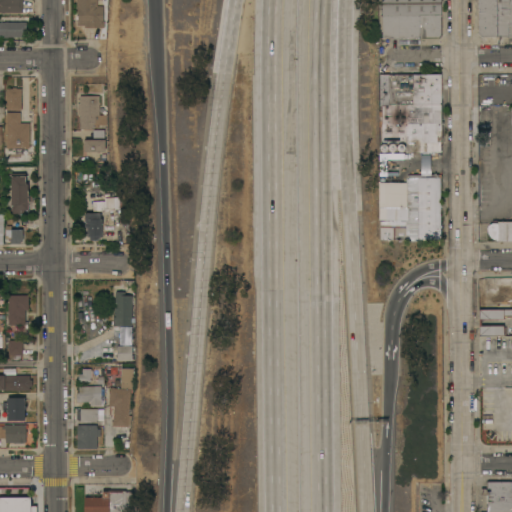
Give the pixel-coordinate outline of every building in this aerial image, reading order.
[(22,0),(22,12),(4,12),(4,13),(2,13),(2,12),(0,12),(0,0),(22,0)] [(97,0),(97,6),(103,6),(103,21),(104,21),(104,27),(85,27),(85,23),(78,24),(77,8),(76,0),(97,0)] [(441,0),(442,36),(440,38),(420,38),(420,37),(382,38),(381,0),(441,0)] [(511,0),(511,37),(507,38),(507,36),(481,36),(478,33),(477,0),(511,0)] [(0,16),(26,16),(33,16),(33,27),(26,27),(26,37),(8,37),(0,37),(0,16)] [(442,141),(438,141),(438,146),(421,146),(421,151),(410,152),(410,142),(382,142),(382,105),(380,105),(380,74),(441,74),(442,141)] [(13,88),(13,87),(17,87),(17,88),(22,88),(22,109),(18,109),(18,110),(15,110),(7,110),(7,88),(13,88)] [(78,115),(78,103),(80,103),(80,95),(99,95),(99,114),(107,114),(107,124),(98,124),(98,127),(94,127),(94,129),(80,129),(80,115),(78,115)] [(511,241),(496,241),(496,240),(495,239),(494,240),(492,238),(492,239),(490,237),(489,235),(488,235),(487,233),(487,231),(486,231),(486,228),(487,226),(487,225),(488,224),(489,224),(491,223),(496,223),(496,221),(511,221),(511,138),(510,138),(510,107),(511,107),(511,241)] [(20,112),(20,122),(30,122),(30,148),(28,148),(24,148),(6,148),(6,112),(20,112)] [(92,130),(103,130),(104,151),(83,151),(83,140),(92,140),(92,130)] [(380,240),(380,225),(404,224),(404,222),(407,222),(406,172),(409,172),(438,172),(438,177),(440,177),(441,203),(442,203),(442,207),(441,207),(441,240),(419,240),(419,241),(411,241),(411,239),(380,240)] [(26,173),(26,184),(28,183),(28,195),(32,195),(32,202),(28,202),(29,209),(24,210),(24,213),(12,213),(11,173),(26,173)] [(119,209),(104,210),(104,211),(92,211),(92,201),(104,201),(104,197),(119,197),(119,209)] [(84,228),(84,213),(100,213),(100,219),(101,219),(102,224),(102,236),(98,236),(98,240),(89,240),(89,237),(86,237),(86,228),(84,228)] [(127,224),(127,236),(102,236),(102,224),(107,224),(127,224)] [(23,241),(21,241),(21,243),(10,243),(10,238),(6,238),(6,225),(11,225),(11,229),(23,229),(23,241)] [(511,309),(484,310),(484,278),(511,278),(511,309)] [(114,325),(115,291),(132,292),(130,326),(114,325)] [(5,316),(5,311),(8,310),(8,295),(29,295),(29,307),(25,307),(25,324),(9,324),(9,316),(5,316)] [(511,316),(503,316),(503,319),(478,319),(478,310),(484,310),(511,309),(511,316)] [(478,336),(478,326),(503,326),(503,327),(505,327),(505,333),(503,333),(503,335),(478,336)] [(6,343),(6,337),(10,337),(10,340),(22,340),(22,339),(30,339),(34,339),(34,343),(30,343),(30,344),(22,344),(22,355),(20,355),(20,360),(6,360),(6,354),(8,354),(8,343),(6,343)] [(115,346),(131,345),(131,360),(116,360),(115,346)] [(81,368),(90,368),(90,370),(91,370),(91,377),(90,377),(90,379),(91,379),(91,381),(90,381),(77,381),(77,373),(81,373),(81,368)] [(112,388),(112,387),(114,387),(114,388),(120,388),(122,368),(134,368),(132,390),(131,390),(129,415),(131,415),(130,425),(128,425),(128,426),(113,425),(114,406),(109,406),(110,388),(112,388)] [(0,375),(30,375),(30,379),(32,379),(32,386),(30,386),(30,390),(15,390),(15,391),(4,391),(4,389),(0,389),(0,375)] [(103,393),(103,395),(102,395),(102,401),(101,401),(101,405),(90,405),(90,403),(89,403),(89,401),(77,402),(77,393),(79,393),(79,386),(103,385),(103,393)] [(2,410),(2,402),(7,402),(6,398),(24,397),(24,406),(26,406),(26,409),(24,409),(24,420),(7,420),(7,410),(2,410)] [(81,421),(81,419),(77,419),(77,410),(80,410),(80,408),(98,408),(98,409),(103,409),(103,414),(98,414),(98,421),(81,421)] [(0,426),(3,426),(3,424),(26,424),(26,443),(19,443),(13,443),(13,442),(6,443),(6,438),(0,438),(0,426)] [(97,428),(101,428),(101,436),(97,436),(97,448),(77,448),(77,425),(97,425),(97,428)] [(486,511),(486,482),(511,482),(511,511),(486,511)] [(102,491),(109,491),(109,490),(122,490),(122,491),(125,491),(131,491),(131,511),(84,511),(84,497),(102,497),(102,491)] [(28,511),(29,497),(0,497),(0,511),(28,511)]
